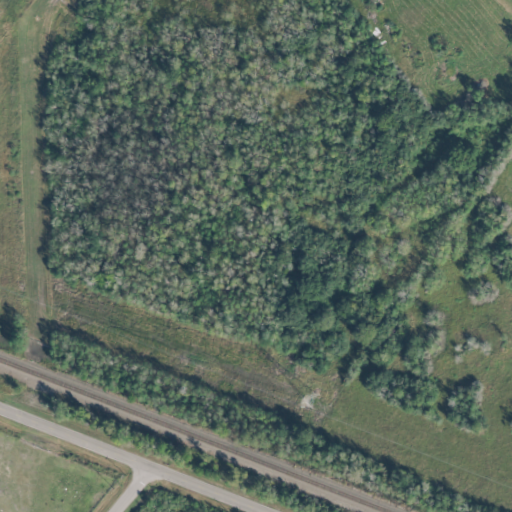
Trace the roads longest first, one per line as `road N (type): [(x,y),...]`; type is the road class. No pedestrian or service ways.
road 1 (tertiary): [(161,467),(0,403)]
road 2 (tertiary): [(274,511),(161,467)]
